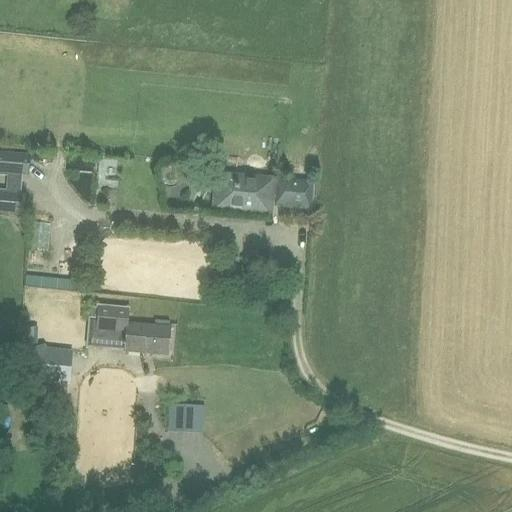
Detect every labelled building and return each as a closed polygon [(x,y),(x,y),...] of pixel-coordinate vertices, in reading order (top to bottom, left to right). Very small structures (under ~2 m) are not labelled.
[(0,173),(21,175),(23,155),(0,153),(0,173)] [(212,209),(268,213),(271,177),(215,173),(212,209)] [(308,183),(274,180),(272,203),(307,206),(308,183)] [(0,193),(0,212),(18,214),(19,196),(0,193)] [(30,275),(71,275),(71,265),(30,264),(30,275)] [(170,327),(169,327),(169,321),(154,320),(153,326),(126,323),(127,309),(114,308),(99,307),(96,335),(112,337),(112,335),(124,336),(123,351),(168,355),(170,327)] [(71,350),(46,347),(44,343),(24,351),(33,381),(68,386),(71,350)] [(0,397),(0,411),(9,414),(13,401),(0,397)]
